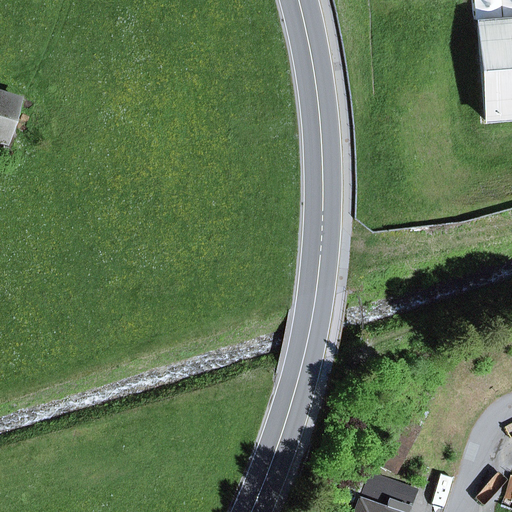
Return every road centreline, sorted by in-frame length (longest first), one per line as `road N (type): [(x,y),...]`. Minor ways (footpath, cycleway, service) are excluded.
road 1 (primary): [(298,0),(323,162),(317,299),(304,367),(252,511)]
road 2 (residential): [(458,511),(489,427),(511,407)]
